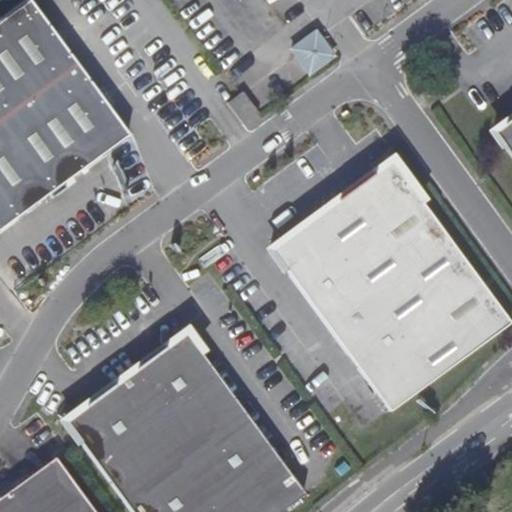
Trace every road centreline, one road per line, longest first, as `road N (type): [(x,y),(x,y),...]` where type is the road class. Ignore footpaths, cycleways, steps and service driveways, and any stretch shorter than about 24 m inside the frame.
road 1 (unclassified): [(0,400),(83,272),(365,68)]
road 2 (unclassified): [(365,68),(511,256)]
road 3 (tertiary): [(511,402),(361,511)]
road 4 (tertiary): [(400,511),(511,429)]
